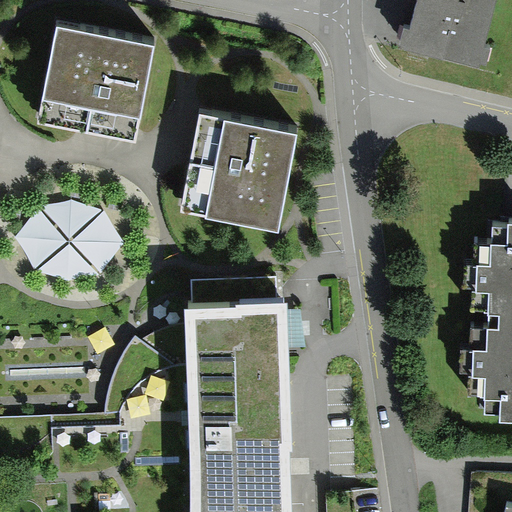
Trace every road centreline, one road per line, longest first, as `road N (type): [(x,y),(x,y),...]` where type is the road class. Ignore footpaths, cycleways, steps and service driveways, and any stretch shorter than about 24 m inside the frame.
road 1 (residential): [(353,91),(407,511)]
road 2 (residential): [(353,91),(511,124)]
road 3 (unknown): [(397,438),(511,474)]
